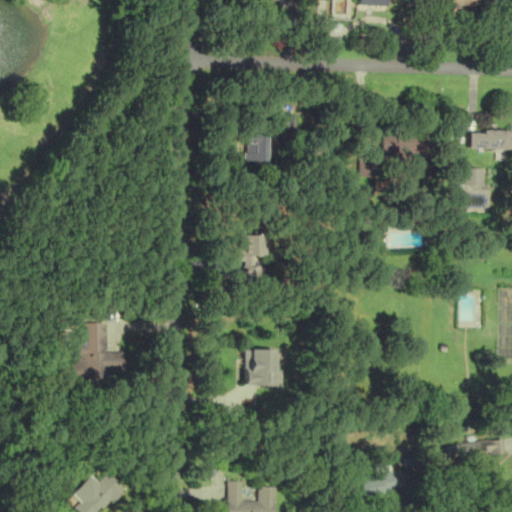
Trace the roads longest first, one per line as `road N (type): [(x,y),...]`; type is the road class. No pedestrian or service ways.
road 1 (residential): [(170,511),(182,0)]
road 2 (residential): [(181,60),(511,68)]
